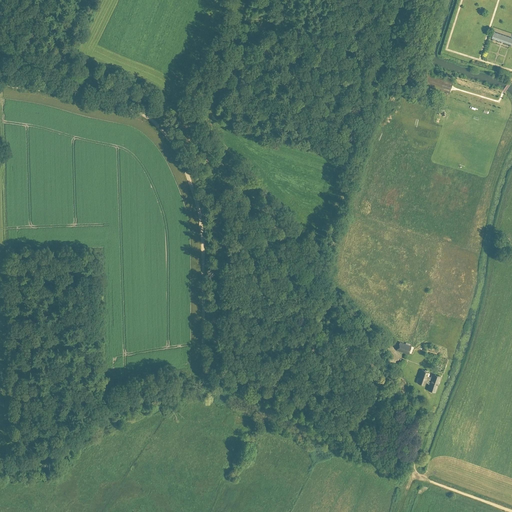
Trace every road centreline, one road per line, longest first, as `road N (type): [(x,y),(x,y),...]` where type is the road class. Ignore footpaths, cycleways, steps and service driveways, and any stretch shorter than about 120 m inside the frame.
road 1 (track): [(205,373),(198,204),(170,141),(135,111),(3,82)]
road 2 (track): [(318,273),(197,127),(140,92),(0,38)]
road 3 (track): [(405,0),(318,273),(382,343)]
road 4 (track): [(413,457),(265,388),(205,373)]
road 5 (track): [(3,234),(3,82)]
road 6 (track): [(197,127),(239,0)]
